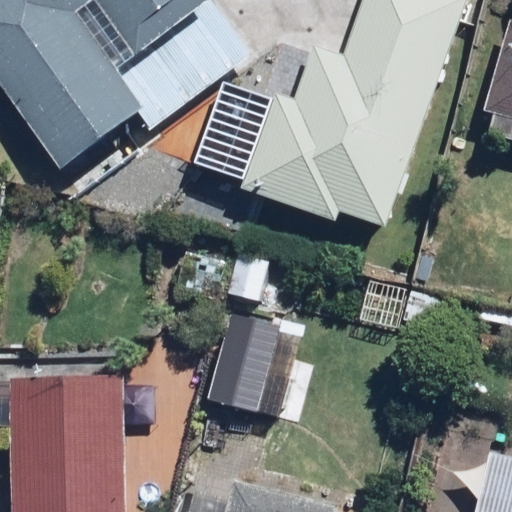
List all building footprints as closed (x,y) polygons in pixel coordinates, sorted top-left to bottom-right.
[(255,65),(209,0),(0,0),(0,94),(72,198),(105,176),(92,157),(135,128),(144,142),(255,65)] [(384,234),(464,0),(334,0),(300,100),(276,92),(240,199),(333,231),(337,218),(384,234)] [(511,24),(507,24),(478,136),(511,144),(511,24)] [(260,261),(235,256),(216,352),(266,361),(275,311),(252,307),(260,261)] [(126,511),(128,381),(13,380),(11,511),(126,511)] [(511,511),(511,464),(492,460),(480,511),(511,511)] [(333,511),(334,508),(196,474),(186,511),(333,511)]
